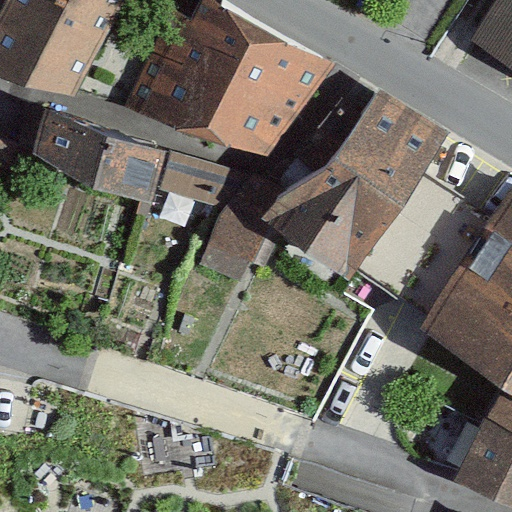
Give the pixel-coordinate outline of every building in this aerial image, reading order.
[(13,0),(0,28),(0,70),(74,107),(126,0),(13,0)] [(335,60),(197,0),(196,0),(140,108),(275,161),(335,60)] [(511,0),(501,0),(470,49),(511,76),(511,0)] [(440,136),(380,96),(339,168),(274,218),(346,273),(440,136)] [(152,203),(165,151),(109,137),(43,107),(32,154),(95,191),(152,203)] [(32,142),(0,132),(0,162),(24,170),(32,142)] [(224,209),(248,173),(171,151),(160,189),(224,209)] [(272,210),(240,195),(207,262),(239,278),(272,210)] [(504,408),(458,494),(498,511),(511,511),(511,203),(423,344),(504,408)]
